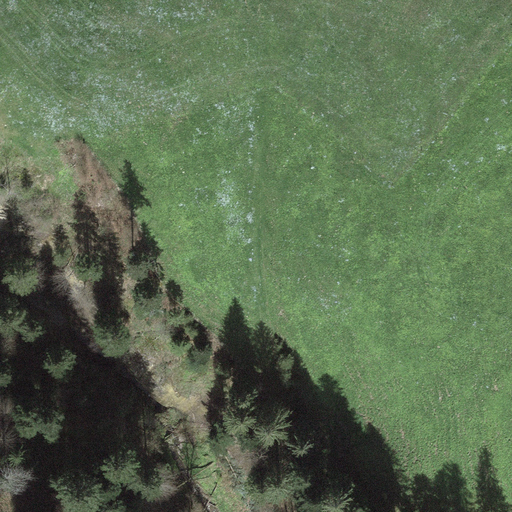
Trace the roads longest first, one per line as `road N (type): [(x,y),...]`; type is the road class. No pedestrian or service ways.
road 1 (track): [(303,511),(265,311),(261,110)]
road 2 (track): [(0,416),(128,471),(157,511)]
